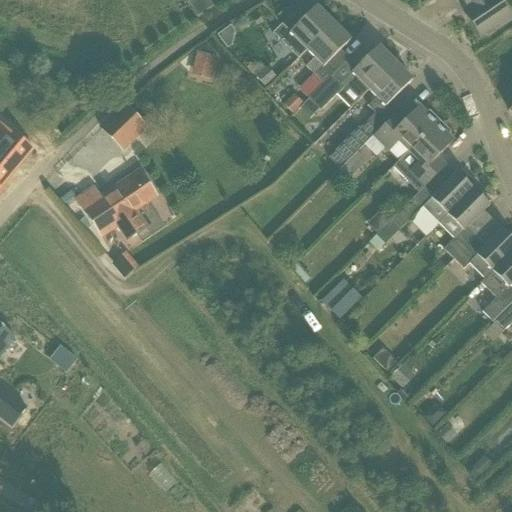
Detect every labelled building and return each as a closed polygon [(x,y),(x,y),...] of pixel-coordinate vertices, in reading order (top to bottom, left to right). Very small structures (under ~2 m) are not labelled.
[(459,0),(457,2),(465,14),(464,14),(480,38),(496,27),(498,30),(511,21),(496,0),(459,0)] [(298,60),(306,52),(333,25),(316,8),(290,34),(282,25),(272,35),(298,60)] [(306,52),(314,60),(306,68),(314,77),(315,77),(323,86),(331,78),(333,76),(325,67),(350,42),(333,25),(306,52)] [(368,92),(395,65),(378,48),(351,75),(343,83),(352,92),(360,84),(368,92)] [(196,53),(192,69),(213,75),(217,59),(196,53)] [(385,109),(412,82),(395,65),(368,92),(376,99),(368,108),(376,117),(385,108),(385,109)] [(266,68),(264,70),(255,78),(264,88),(275,78),(266,68)] [(343,90),(331,78),(323,86),(308,101),(320,112),(343,90)] [(292,97),(283,106),(293,116),(302,106),(292,97)] [(146,129),(125,107),(101,130),(122,152),(146,129)] [(398,144),(408,154),(438,123),(429,113),(425,114),(419,108),(403,125),(394,116),(373,138),(388,153),(398,144)] [(448,133),(438,123),(408,154),(392,169),(418,194),(424,188),(445,167),(437,158),(453,142),(447,136),(448,133)] [(0,190),(33,151),(2,126),(0,128),(0,190)] [(358,129),(335,151),(327,158),(340,171),(348,163),(370,141),(358,129)] [(340,171),(339,172),(348,181),(357,172),(348,163),(340,171)] [(76,202),(101,238),(117,228),(127,242),(146,230),(134,212),(156,197),(139,173),(100,200),(93,190),(76,202)] [(447,217),(473,190),(471,189),(474,186),(461,173),(459,176),(456,174),(422,209),(438,225),(447,217)] [(466,229),(489,207),(487,205),(490,202),(477,189),(475,192),(473,190),(447,217),(438,225),(453,240),(443,251),(453,261),(476,239),(466,229)] [(399,231),(415,214),(407,205),(390,222),(399,231)] [(367,226),(377,235),(390,221),(381,212),(367,226)] [(389,241),(399,231),(390,222),(380,233),(376,237),(385,246),(389,241)] [(511,252),(511,241),(502,231),(485,247),(476,239),(453,261),(463,271),(469,265),(484,281),(492,273),(511,252)] [(492,324),(511,303),(511,252),(492,273),(484,281),(483,282),(498,297),(495,300),(505,310),(492,323),(492,324)] [(114,261),(121,278),(134,273),(128,256),(114,261)] [(344,280),(322,302),(341,322),(363,300),(344,280)] [(511,323),(511,303),(492,324),(502,334),(511,323)] [(0,319),(0,371),(26,338),(1,318),(0,319)] [(77,361),(60,347),(49,361),(66,375),(77,361)] [(409,373),(403,367),(391,378),(401,388),(413,377),(409,373)] [(6,384),(0,391),(0,409),(23,427),(38,408),(6,384)] [(422,418),(431,428),(445,415),(439,409),(432,408),(422,418)] [(447,425),(436,434),(445,444),(455,435),(447,425)] [(483,458),(472,469),(480,478),(492,467),(483,458)]
